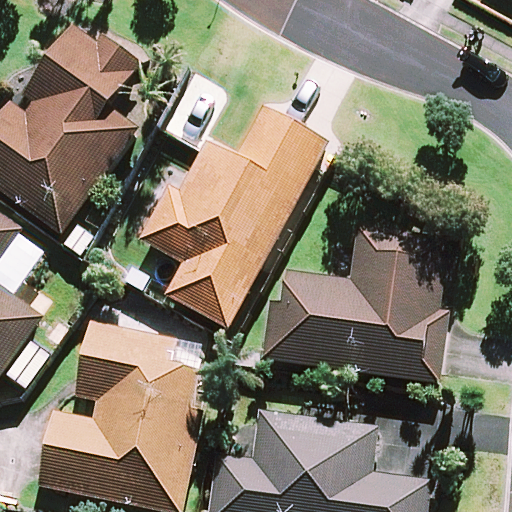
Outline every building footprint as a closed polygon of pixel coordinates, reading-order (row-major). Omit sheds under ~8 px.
[(140,70),(77,24),(0,131),(0,188),(65,236),(138,135),(109,114),(140,70)] [(332,146),(266,110),(240,158),(213,143),(188,189),(174,181),(142,240),(189,266),(172,298),(232,330),(332,146)] [(0,382),(45,321),(0,287),(0,265),(24,234),(0,216),(0,382)] [(355,282),(287,273),(271,361),(443,385),(453,316),(443,314),(453,244),(386,234),(363,231),(355,282)] [(96,327),(80,402),(98,406),(95,423),(76,419),(60,416),(44,487),(160,511),(186,511),(207,413),(196,411),(204,372),(174,366),(179,344),(96,327)] [(382,429),(263,415),(257,464),(221,460),(215,511),(430,511),(434,483),(376,476),(382,429)]
